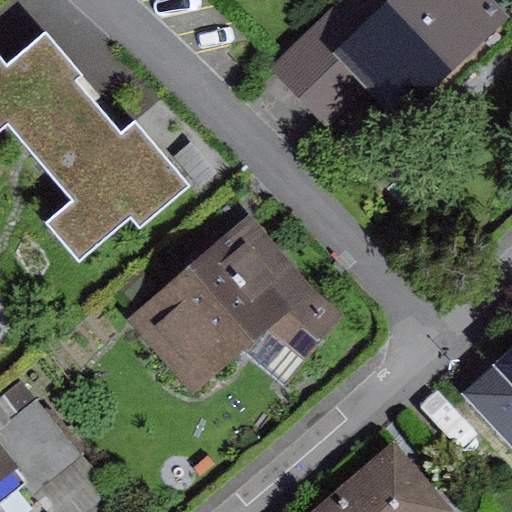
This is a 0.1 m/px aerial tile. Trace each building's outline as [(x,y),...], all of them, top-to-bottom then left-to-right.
[(511,25),(511,18),(494,0),(400,0),(329,69),(396,138),(511,25)] [(39,14),(0,46),(0,174),(102,90),(39,14)] [(254,224),(133,323),(195,399),(285,326),(298,343),(331,316),(254,224)] [(511,350),(465,391),(511,444),(511,350)] [(0,439),(0,496),(28,475),(0,439)] [(435,511),(398,466),(342,511),(435,511)]
